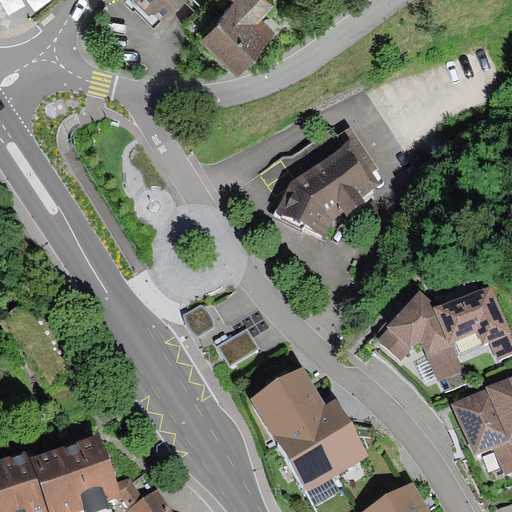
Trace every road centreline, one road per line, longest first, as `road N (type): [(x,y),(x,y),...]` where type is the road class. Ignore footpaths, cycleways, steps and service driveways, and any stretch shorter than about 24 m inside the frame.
road 1 (residential): [(140,93),(215,237),(295,329),(415,435),(461,511)]
road 2 (secondary): [(0,129),(249,511)]
road 3 (residential): [(389,0),(281,74),(244,89),(140,93)]
